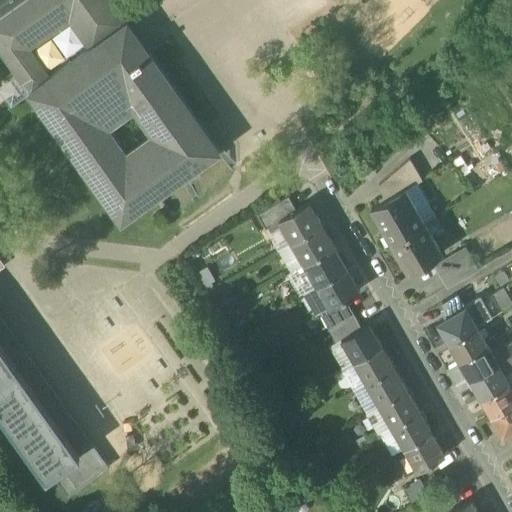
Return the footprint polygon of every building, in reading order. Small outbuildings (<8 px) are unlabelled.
[(0,0),(0,49),(29,90),(47,77),(26,48),(68,17),(90,47),(126,21),(110,0),(0,0)] [(29,90),(90,177),(124,154),(102,123),(130,103),(152,134),(188,108),(126,21),(90,47),(47,77),(29,90)] [(188,108),(152,134),(124,154),(90,177),(120,218),(217,149),(188,108)] [(378,183),(386,197),(403,187),(404,188),(415,182),(421,178),(409,157),(378,183)] [(415,182),(404,188),(415,208),(427,202),(415,182)] [(423,221),(415,208),(404,188),(403,187),(386,197),(370,206),(390,241),(423,222),(423,221)] [(255,213),(264,228),(279,220),(278,219),(295,209),(287,195),(255,213)] [(279,220),(291,242),(321,224),(308,201),(295,209),(278,219),(279,220)] [(435,215),(427,202),(415,208),(423,221),(435,215)] [(423,222),(390,241),(408,272),(441,253),(423,222)] [(291,242),(304,263),(334,246),(321,224),(291,242)] [(304,263),(316,285),(347,267),(334,246),(304,263)] [(464,247),(455,252),(461,263),(470,257),(464,247)] [(433,264),(446,286),(476,269),(470,257),(461,263),(455,252),(433,264)] [(360,290),(347,267),(316,285),(329,307),(344,299),(360,290)] [(511,303),(503,287),(492,293),(502,310),(511,304),(511,303)] [(442,303),(449,315),(464,306),(457,294),(442,303)] [(478,298),(464,306),(475,326),(489,318),(478,298)] [(320,312),(328,326),(352,312),(344,299),(329,307),(320,312)] [(475,326),(464,306),(449,315),(437,321),(448,341),(475,326)] [(360,326),(352,312),(328,326),(336,339),(340,338),(360,326)] [(340,338),(353,360),(381,344),(368,322),(360,326),(340,338)] [(485,343),(475,326),(448,341),(458,359),(485,343)] [(511,350),(507,342),(490,352),(496,362),(511,353),(511,350)] [(469,378),(496,362),(490,352),(485,343),(458,359),(469,378)] [(0,413),(45,477),(51,473),(67,495),(107,467),(91,443),(77,453),(0,344),(0,413)] [(353,360),(366,382),(393,366),(381,344),(353,360)] [(511,365),(511,353),(496,362),(502,372),(511,365)] [(507,381),(502,372),(496,362),(469,378),(480,397),(507,381)] [(366,382),(379,404),(406,388),(393,366),(366,382)] [(490,414),(511,401),(511,390),(507,381),(480,397),(490,414)] [(379,404),(391,426),(419,410),(406,388),(379,404)] [(511,401),(490,414),(502,434),(511,428),(511,401)] [(391,426),(404,447),(432,431),(419,410),(391,426)] [(75,450),(87,442),(70,416),(58,424),(75,450)] [(445,454),(432,431),(404,447),(417,470),(445,454)] [(444,511),(477,511),(470,498),(444,511)]
